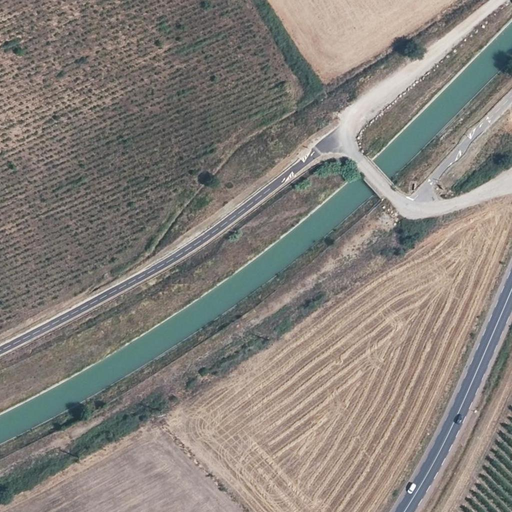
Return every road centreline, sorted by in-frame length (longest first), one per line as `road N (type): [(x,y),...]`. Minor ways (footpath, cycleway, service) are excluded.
road 1 (secondary): [(404,511),(511,292)]
road 2 (track): [(340,138),(494,0)]
road 3 (unclassified): [(511,192),(407,204),(386,193),(340,138)]
